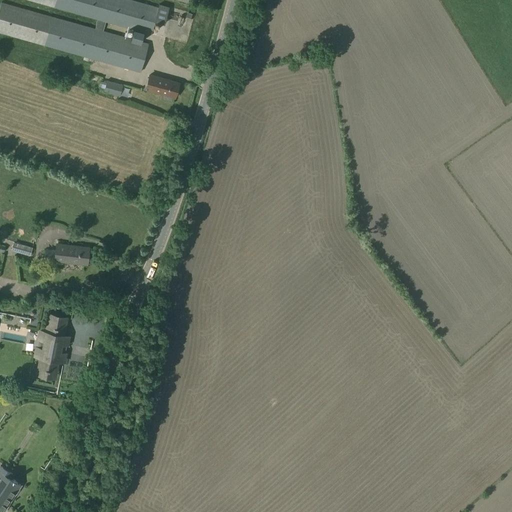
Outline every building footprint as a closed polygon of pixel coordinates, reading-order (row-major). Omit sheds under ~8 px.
[(28,0),(54,7),(97,20),(95,29),(52,17),(0,3),(0,4),(0,32),(44,45),(83,56),(93,59),(140,72),(148,44),(140,42),(143,32),(150,34),(152,28),(155,18),(165,21),(169,4),(159,2),(158,8),(129,0),(28,0)] [(150,75),(146,90),(174,98),(179,83),(150,75)] [(104,90),(103,92),(119,96),(122,85),(106,81),(106,82),(104,90)] [(15,243),(13,250),(31,255),(33,247),(15,243)] [(46,249),(44,261),(55,263),(55,259),(64,260),(64,262),(87,265),(89,248),(57,244),(56,251),(46,249)] [(37,347),(35,355),(41,356),(38,368),(55,371),(58,360),(63,361),(65,353),(62,352),(64,345),(66,345),(68,337),(58,335),(61,318),(49,315),(45,332),(40,331),(38,340),(39,340),(38,347),(37,347)] [(0,510),(1,511),(2,511),(3,510),(2,510),(6,505),(7,505),(14,494),(16,495),(20,489),(18,488),(20,485),(15,481),(13,480),(10,478),(12,474),(0,466),(0,510)]
